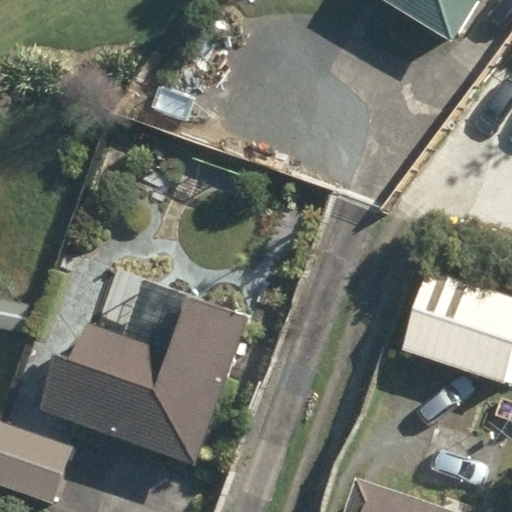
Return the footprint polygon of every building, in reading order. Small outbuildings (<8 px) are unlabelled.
[(375,0),(450,47),(480,0),(375,0)] [(401,355),(504,391),(511,368),(511,305),(429,277),(401,355)] [(39,417),(197,471),(248,324),(195,306),(197,297),(145,279),(121,349),(69,331),(39,417)] [(0,436),(0,488),(54,509),(74,456),(3,429),(0,436)] [(348,511),(427,511),(356,489),(348,511)]
